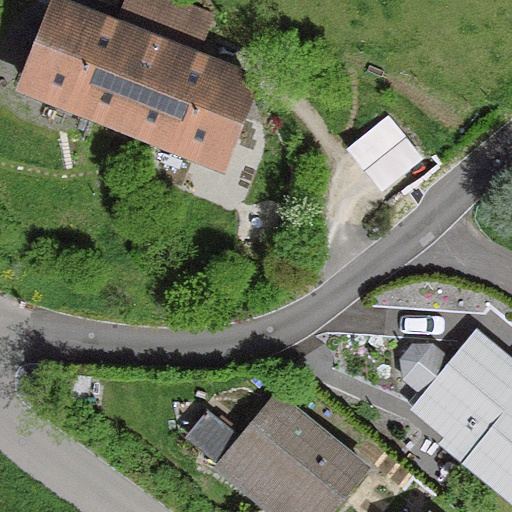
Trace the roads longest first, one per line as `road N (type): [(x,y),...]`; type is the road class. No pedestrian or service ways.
road 1 (residential): [(0,307),(122,324),(253,322),(299,305),(433,213)]
road 2 (residential): [(146,511),(38,430),(0,388)]
